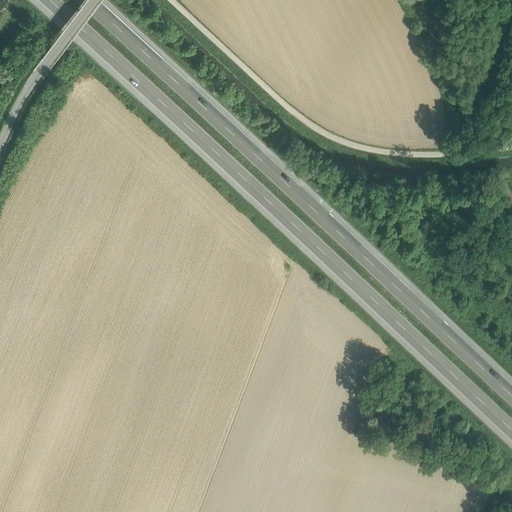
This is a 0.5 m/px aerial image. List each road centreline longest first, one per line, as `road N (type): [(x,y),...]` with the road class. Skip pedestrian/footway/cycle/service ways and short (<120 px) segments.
road 1 (motorway): [(49,0),(511,435)]
road 2 (motorway): [(511,399),(86,0)]
road 3 (track): [(511,147),(428,156),(340,143),(309,126),(170,0)]
road 4 (unclassified): [(90,0),(36,71),(0,143)]
